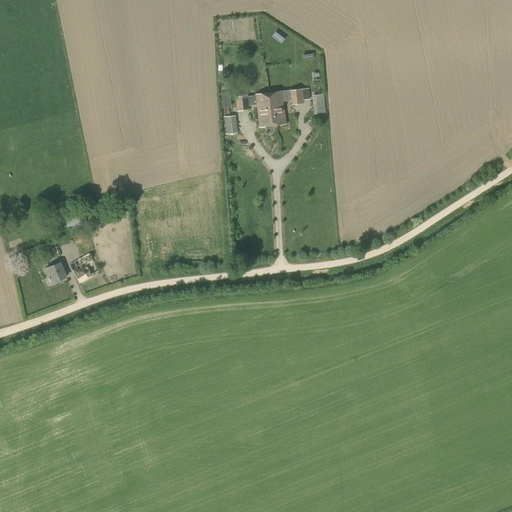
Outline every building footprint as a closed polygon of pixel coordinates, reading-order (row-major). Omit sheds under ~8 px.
[(248,95),(235,96),(238,111),(250,110),(249,106),(257,105),(259,126),(285,123),(283,101),(291,100),(292,105),(304,103),(303,100),(310,99),(309,88),(256,94),(256,95),(248,96),(248,95)] [(230,90),(221,91),(224,106),(233,104),(230,90)] [(313,101),(314,114),(326,113),(324,94),(313,95),(313,101)] [(236,116),(223,117),(225,129),(237,128),(236,116)] [(64,211),(64,208),(55,209),(57,218),(65,217),(65,221),(86,218),(84,208),(64,211)] [(66,277),(60,263),(47,268),(49,274),(52,273),(55,281),(66,277)] [(87,272),(87,276),(97,276),(96,266),(83,267),(83,273),(87,272)]
